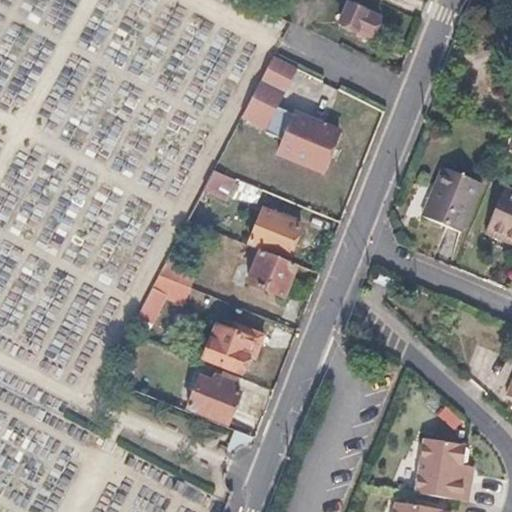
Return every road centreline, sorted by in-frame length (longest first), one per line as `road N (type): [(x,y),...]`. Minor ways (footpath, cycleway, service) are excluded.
road 1 (residential): [(355,243),(450,0)]
road 2 (residential): [(331,305),(409,353),(511,457)]
road 3 (residential): [(249,511),(331,305)]
road 4 (residential): [(355,243),(511,307)]
